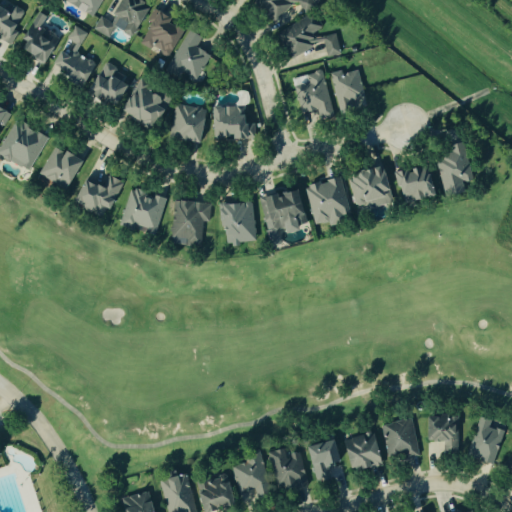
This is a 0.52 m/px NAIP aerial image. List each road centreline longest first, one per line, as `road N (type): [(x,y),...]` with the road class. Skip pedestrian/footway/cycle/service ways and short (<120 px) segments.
road 1 (residential): [(410,128),(206,172),(138,158),(0,75)]
road 2 (residential): [(284,158),(263,79),(230,22),(198,0)]
road 3 (residential): [(480,493),(441,484),(327,511)]
road 4 (residential): [(88,511),(65,458),(0,386)]
